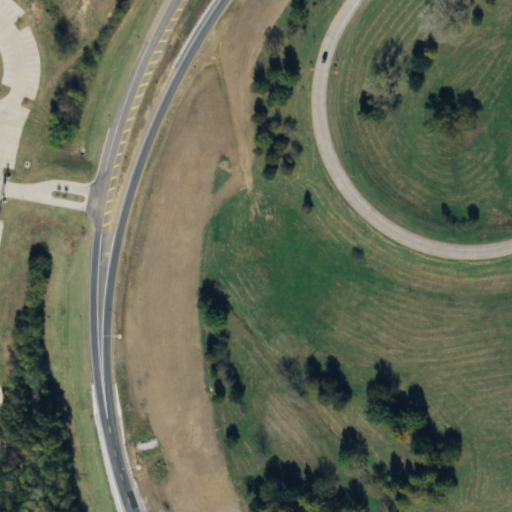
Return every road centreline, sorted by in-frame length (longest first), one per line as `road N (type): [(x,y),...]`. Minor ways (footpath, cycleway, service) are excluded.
road 1 (secondary): [(177,0),(136,90),(96,267),(101,396),(130,511)]
road 2 (motorway): [(225,0),(179,67),(130,189),(107,324),(111,439)]
road 3 (motorway): [(511,245),(450,252),(420,246),(358,207),(333,172),(319,136),(320,61),(352,0)]
